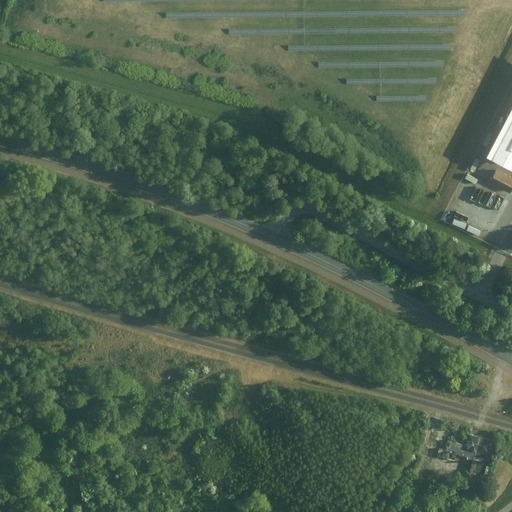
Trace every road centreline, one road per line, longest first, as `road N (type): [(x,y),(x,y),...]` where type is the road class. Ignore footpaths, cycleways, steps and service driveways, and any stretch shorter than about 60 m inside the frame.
road 1 (tertiary): [(511,359),(202,206),(0,140)]
road 2 (track): [(0,47),(259,126),(511,262)]
